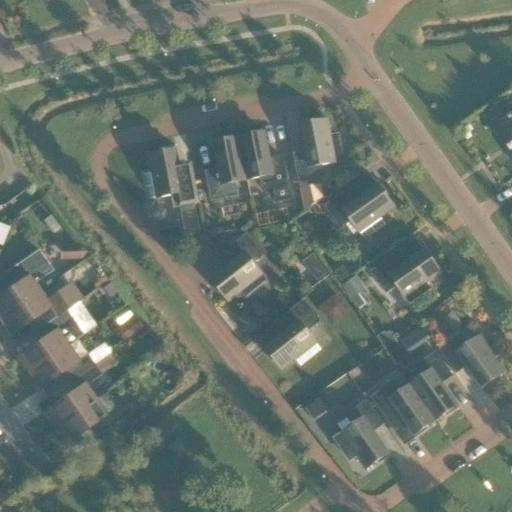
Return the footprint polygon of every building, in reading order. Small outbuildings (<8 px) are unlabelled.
[(511,115),(495,127),(510,151),(509,152),(511,157),(511,115)] [(302,126),(301,126),(307,153),(293,155),(299,183),(323,178),(321,166),(343,161),(338,136),(330,138),(327,121),(313,124),(313,122),(301,124),(302,126)] [(239,139),(247,181),(261,178),(263,190),(288,185),(282,158),(268,160),(263,134),(262,132),(251,134),(252,136),(239,139)] [(234,184),(247,181),(239,139),(226,141),(226,140),(214,142),(215,144),(220,170),(206,173),(212,201),(236,196),(234,184)] [(175,152),(175,150),(163,152),(164,154),(150,156),(153,173),(145,175),(150,200),(172,196),(175,208),(200,203),(192,164),(178,166),(175,152)] [(325,199),(322,185),(301,190),(306,212),(325,199)] [(380,218),(394,208),(386,196),(387,195),(380,186),(357,202),(349,191),(326,207),(340,228),(350,221),(364,239),(385,224),(380,218)] [(287,209),(277,211),(280,224),(290,222),(287,209)] [(0,232),(0,241),(7,244),(14,226),(4,222),(0,232)] [(219,291),(228,302),(241,291),(247,298),(267,282),(261,275),(262,275),(252,264),(262,256),(246,236),(224,254),(233,265),(212,281),(212,282),(211,283),(218,292),(219,291)] [(68,247),(68,261),(80,260),(87,253),(79,247),(68,247)] [(427,251),(425,252),(403,268),(395,256),(372,273),(387,293),(397,286),(410,305),(431,290),(426,283),(440,273),(432,262),(434,261),(427,251)] [(13,288),(0,297),(0,317),(1,319),(38,293),(33,285),(43,279),(38,272),(31,262),(28,258),(4,274),(7,278),(13,288)] [(324,269),(314,277),(318,282),(328,274),(324,269)] [(335,273),(341,282),(350,276),(346,270),(340,270),(335,273)] [(352,300),(365,291),(356,277),(342,286),(352,300)] [(104,278),(93,285),(96,289),(107,281),(104,278)] [(111,284),(103,289),(110,299),(117,293),(111,284)] [(38,293),(1,319),(12,335),(35,319),(42,328),(66,312),(77,304),(64,285),(43,300),(38,293)] [(343,291),(325,305),(338,322),(356,308),(343,291)] [(287,333),(266,350),(265,351),(272,360),(273,359),(282,370),(295,360),(301,366),(321,350),(315,344),(316,344),(306,332),(319,322),(304,302),(279,322),(287,333)] [(48,338),(18,358),(28,373),(66,347),(82,336),(72,322),(66,312),(42,328),(48,338)] [(130,339),(143,330),(135,318),(122,327),(130,339)] [(420,328),(412,333),(420,343),(427,338),(422,331),(420,328)] [(460,337),(439,351),(455,374),(467,366),(482,388),(483,388),(484,389),(493,383),(492,381),(504,373),(494,359),(501,354),(486,333),(479,338),(467,347),(460,337)] [(66,347),(28,373),(39,389),(62,373),(69,382),(93,365),(87,356),(77,363),(66,347)] [(411,386),(435,421),(446,414),(447,415),(457,409),(455,407),(456,407),(440,385),(452,377),(436,354),(415,368),(422,378),(411,386)] [(75,391),(45,412),(56,427),(93,401),(84,387),(100,376),(93,365),(69,382),(75,391)] [(435,421),(411,386),(400,394),(393,384),(372,398),(388,421),(400,413),(415,435),(416,437),(426,430),(425,429),(435,421)] [(322,419),(340,403),(328,390),(310,407),(322,419)] [(93,401),(56,427),(67,443),(91,426),(97,436),(127,415),(120,405),(104,416),(93,401)] [(354,426),(342,435),(335,440),(350,461),(357,456),(366,470),(378,462),(379,463),(388,456),(387,455),(388,455),(372,433),(383,424),(367,402),(347,416),(354,426)]
